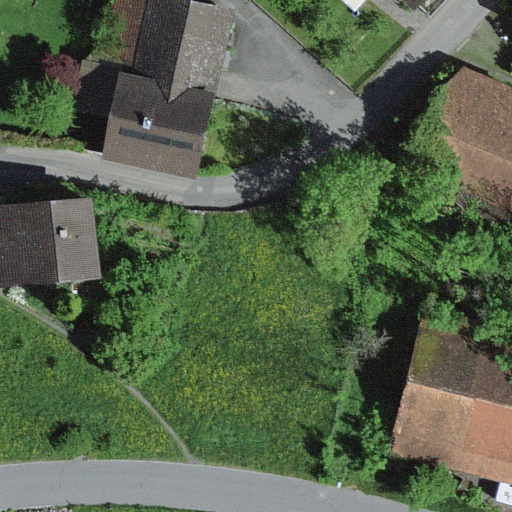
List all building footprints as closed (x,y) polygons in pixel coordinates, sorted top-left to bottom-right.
[(116,77),(101,162),(192,183),(230,13),(169,0),(110,0),(101,46),(125,71),(122,80),(116,77)] [(391,0),(412,18),(427,0),(391,0)] [(511,97),(511,92),(461,71),(429,100),(400,167),(511,217),(511,99),(511,97)] [(0,291),(96,284),(89,204),(0,210),(0,291)] [(511,343),(511,337),(424,315),(387,460),(511,492),(511,362),(507,362),(511,343)]
